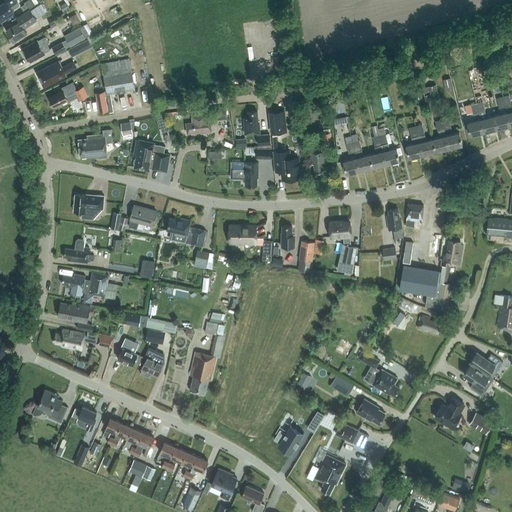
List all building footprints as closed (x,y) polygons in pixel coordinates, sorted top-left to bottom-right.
[(5,0),(0,3),(0,19),(14,11),(12,7),(19,3),(17,1),(16,0),(5,0)] [(35,4),(31,0),(26,0),(20,4),(25,11),(35,4)] [(37,16),(47,11),(42,1),(32,7),(37,16)] [(70,8),(66,2),(59,6),(63,12),(70,8)] [(13,40),(24,32),(26,31),(23,27),(36,18),(29,8),(17,16),(19,20),(6,29),(13,40)] [(70,16),(74,24),(81,20),(77,13),(70,16)] [(48,22),(50,26),(63,20),(61,15),(48,22)] [(90,35),(84,24),(79,27),(64,35),(67,39),(53,46),(56,53),(85,37),(87,36),(90,35)] [(90,35),(87,36),(91,42),(107,32),(108,32),(107,30),(99,34),(100,35),(96,37),(95,37),(93,38),(91,34),(90,35)] [(27,60),(30,59),(36,56),(37,57),(45,53),(44,51),(49,49),(46,44),(48,42),(45,36),(38,40),(37,39),(31,42),(31,43),(24,48),(24,49),(22,50),(27,60)] [(68,49),(71,55),(82,50),(79,44),(68,49)] [(286,75),(283,55),(273,56),(276,76),(286,75)] [(130,59),(102,64),(107,94),(110,93),(135,89),(130,59)] [(65,75),(64,73),(76,67),(73,61),(61,67),(58,61),(37,71),(44,85),(65,75)] [(462,87),(472,85),(468,72),(459,75),(462,87)] [(296,80),(295,73),(286,75),(287,82),(296,80)] [(446,89),(453,88),(450,77),(444,79),(446,89)] [(63,90),(49,97),(54,107),(62,102),(63,103),(69,100),(68,100),(78,96),(79,99),(88,95),(84,86),(77,89),(73,81),(61,87),(63,90)] [(424,98),(438,94),(435,84),(422,88),(424,98)] [(416,99),(418,98),(422,97),(419,85),(406,89),(408,97),(415,95),(416,99)] [(507,112),(510,125),(511,124),(511,104),(511,105),(509,95),(503,96),(506,106),(507,112)] [(506,106),(503,96),(497,98),(499,107),(506,106)] [(99,112),(108,111),(106,97),(97,99),(99,112)] [(480,112),(481,119),(484,131),(497,128),(494,115),(487,117),(483,101),(477,102),(480,112)] [(471,104),(475,120),(468,122),(471,134),(484,131),(481,119),(480,112),(477,102),(471,104)] [(224,107),(212,109),(213,118),(225,117),(224,107)] [(244,118),(245,134),(260,133),(259,121),(258,121),(257,111),(248,111),(249,117),(244,118)] [(286,131),(284,111),(270,112),(272,132),(286,131)] [(494,115),(497,128),(510,125),(507,112),(494,115)] [(206,114),(192,115),(192,122),(187,123),(187,131),(194,131),(194,134),(210,132),(209,121),(207,121),(206,114)] [(337,124),(348,121),(347,115),(336,118),(337,124)] [(445,129),(451,128),(448,118),(443,119),(445,129)] [(450,148),(447,135),(445,129),(443,119),(436,121),(440,137),(434,139),(436,151),(450,148)] [(134,120),(120,123),(122,134),(132,132),(134,120)] [(436,151),(434,139),(427,140),(423,124),(416,125),(423,154),(436,151)] [(409,158),(423,154),(416,125),(410,127),(414,143),(406,145),(409,158)] [(106,142),(111,142),(110,129),(102,129),(103,135),(87,136),(87,138),(79,139),(81,157),(94,156),(94,158),(107,157),(106,142)] [(459,132),(447,135),(450,148),(462,145),(459,132)] [(389,143),(386,133),(380,135),(382,145),(389,143)] [(269,134),(257,135),(258,145),(270,144),(269,134)] [(382,145),(380,135),(373,136),(376,146),(382,145)] [(169,154),(163,153),(164,147),(153,145),(153,143),(137,140),(134,155),(137,155),(135,167),(149,169),(149,167),(166,170),(169,154)] [(359,140),(354,141),(356,151),(362,150),(359,140)] [(349,153),(356,151),(354,141),(347,143),(349,153)] [(382,145),(384,151),(386,163),(400,160),(397,148),(390,149),(389,143),(382,145)] [(371,154),(374,166),(386,163),(384,151),(382,145),(376,146),(377,152),(371,154)] [(271,158),(271,148),(257,148),(257,158),(271,158)] [(323,167),(325,166),(324,151),(317,152),(317,149),(310,149),(311,153),(310,153),(311,164),(314,164),(315,172),(324,171),(323,167)] [(288,150),(275,151),(277,170),(278,170),(277,169),(283,169),(284,179),(299,177),(297,157),(289,158),(288,150)] [(357,157),(360,169),(374,166),(371,154),(363,156),(362,150),(356,151),(357,157)] [(357,157),(351,159),(344,161),(347,173),(360,169),(357,157)] [(258,172),(258,162),(231,162),(231,178),(245,178),(245,185),(256,185),(256,172),(258,172)] [(76,194),(74,211),(82,212),(81,217),(93,218),(94,207),(103,208),(104,195),(87,193),(87,195),(76,194)] [(424,204),(409,203),(406,226),(412,226),(413,220),(422,221),(424,204)] [(156,211),(134,205),(130,219),(131,219),(129,226),(137,229),(139,221),(152,225),(156,211)] [(401,218),(400,219),(398,208),(389,210),(390,214),(387,214),(389,229),(394,228),(395,237),(404,236),(401,218)] [(122,216),(119,229),(125,230),(128,218),(122,216)] [(511,219),(488,217),(486,234),(511,237),(511,219)] [(169,228),(168,233),(175,234),(174,242),(183,244),(185,239),(188,239),(190,233),(192,233),(190,243),(203,245),(206,230),(190,226),(191,221),(184,219),(183,222),(171,219),(169,228)] [(329,221),(331,235),(339,235),(339,236),(343,235),(345,243),(343,243),(338,269),(351,271),(352,265),(353,265),(357,246),(351,245),(350,235),(352,235),(350,220),(343,221),(338,222),(338,220),(329,221)] [(158,235),(160,227),(154,225),(152,234),(158,235)] [(230,242),(232,242),(234,242),(234,249),(244,249),(244,242),(255,242),(255,244),(263,245),(263,240),(263,238),(255,238),(255,225),(230,225),(230,242)] [(282,240),(282,247),(295,247),(295,240),(293,240),(293,233),(292,233),(292,226),(283,226),(282,233),(282,240)] [(113,248),(121,249),(123,239),(115,237),(113,248)] [(87,259),(94,260),(94,255),(89,254),(89,247),(83,247),(84,241),(83,240),(78,239),(77,241),(76,246),(75,246),(75,250),(65,248),(64,256),(68,257),(68,260),(87,262),(87,259)] [(271,260),(273,241),(263,240),(263,245),(262,260),(271,260)] [(309,272),(311,261),(312,261),(315,242),(302,240),(298,270),(300,270),(309,272)] [(447,281),(450,263),(460,265),(462,245),(458,244),(458,241),(449,240),(447,249),(445,249),(443,262),(442,264),(441,271),(435,306),(437,306),(437,311),(438,313),(446,314),(447,308),(451,282),(447,281)] [(395,247),(382,248),(383,259),(384,259),(391,258),(397,258),(402,257),(403,246),(395,247)] [(210,252),(197,249),(195,261),(207,264),(210,252)] [(148,260),(145,277),(152,278),(155,261),(148,260)] [(103,272),(128,273),(129,265),(104,264),(103,272)] [(404,264),(400,288),(428,293),(426,305),(435,306),(441,271),(432,269),(411,266),(411,265),(404,264)] [(89,293),(105,296),(109,274),(92,271),(91,279),(85,278),(86,275),(74,274),(74,276),(64,275),(62,284),(66,285),(65,288),(72,289),(71,293),(82,295),(83,292),(89,293)] [(498,326),(511,327),(511,295),(505,295),(495,293),(493,303),(501,304),(498,326)] [(71,320),(87,324),(88,315),(94,317),(96,307),(76,303),(75,305),(62,302),(59,316),(71,319),(71,320)] [(213,311),(211,318),(221,320),(223,313),(213,311)] [(126,312),(125,323),(139,326),(141,315),(126,312)] [(441,324),(429,319),(430,317),(422,314),(418,326),(427,330),(428,328),(438,332),(441,324)] [(148,326),(176,333),(179,322),(150,316),(148,326)] [(208,379),(212,380),(217,356),(221,357),(224,343),(225,336),(216,334),(218,323),(207,321),(205,332),(216,334),(214,341),(211,355),(195,351),(190,375),(194,376),(190,390),(205,393),(208,379)] [(93,325),(78,322),(77,328),(88,331),(92,331),(92,332),(93,325)] [(156,329),(148,327),(145,340),(153,341),(156,329)] [(56,333),(54,342),(61,344),(61,346),(81,350),(83,340),(90,341),(92,331),(88,331),(87,336),(84,335),(85,333),(62,329),(61,334),(56,333)] [(374,336),(366,333),(361,343),(369,346),(374,336)] [(114,337),(99,334),(97,344),(112,347),(114,337)] [(137,354),(134,352),(137,345),(132,343),(133,340),(126,337),(122,346),(124,347),(119,358),(133,364),(134,361),(137,354)] [(165,354),(149,347),(146,355),(148,355),(142,369),(143,369),(141,373),(150,377),(152,373),(158,376),(164,362),(162,361),(165,354)] [(372,364),(376,367),(379,361),(362,351),(359,357),(372,364)] [(477,352),(470,362),(492,378),(503,362),(491,353),(487,359),(477,352)] [(137,354),(134,361),(140,364),(143,356),(137,354)] [(470,387),(482,395),(493,379),(492,378),(470,362),(469,363),(471,364),(464,374),(474,381),(470,387)] [(395,396),(400,387),(394,384),(398,378),(382,368),(381,370),(376,367),(372,364),(367,372),(377,377),(373,384),(389,393),(389,392),(395,396)] [(354,385),(336,374),(331,383),(349,394),(354,385)] [(301,377),(297,384),(303,388),(307,381),(301,377)] [(54,393),(46,389),(39,405),(38,405),(38,404),(33,415),(34,415),(34,414),(36,415),(38,415),(39,414),(42,413),(44,411),(45,412),(50,414),(49,417),(48,417),(61,423),(61,424),(68,407),(68,408),(61,405),(63,401),(52,397),(54,393)] [(442,404),(435,416),(453,427),(461,414),(459,413),(464,404),(453,397),(447,407),(442,404)] [(367,417),(379,423),(385,412),(378,408),(379,406),(364,398),(356,412),(366,418),(367,417)] [(79,416),(83,418),(80,425),(92,431),(97,421),(94,420),(97,412),(84,406),(82,411),(80,415),(79,416)] [(314,416),(321,420),(324,414),(318,410),(314,416)] [(476,412),(470,424),(485,433),(492,422),(476,412)] [(111,431),(116,433),(117,434),(122,423),(111,418),(104,434),(109,436),(111,431)] [(342,422),(336,434),(363,447),(369,435),(342,422)] [(114,438),(112,445),(116,447),(121,435),(128,438),(133,428),(122,423),(117,434),(116,433),(114,438)] [(292,452),(291,453),(292,453),(304,433),(304,432),(303,433),(290,426),(291,424),(290,424),(285,433),(280,429),(275,439),(280,442),(278,445),(281,447),(282,447),(282,446),(292,452)] [(139,443),(144,432),(133,428),(128,438),(125,445),(129,447),(132,440),(139,443)] [(144,432),(139,443),(137,448),(134,454),(139,457),(144,445),(149,448),(154,437),(144,432)] [(94,441),(90,451),(97,454),(101,444),(94,441)] [(161,453),(172,457),(177,447),(166,442),(161,453)] [(134,454),(137,448),(131,446),(128,452),(134,454)] [(182,462),(187,451),(177,447),(172,457),(181,461),(182,462)] [(187,451),(182,462),(194,467),(198,456),(187,451)] [(76,463),(82,466),(85,457),(79,454),(76,463)] [(321,489),(330,493),(335,482),(337,483),(346,463),(326,454),(315,477),(325,482),(321,489)] [(194,467),(191,472),(189,478),(192,480),(197,468),(204,471),(208,460),(198,456),(194,467)] [(134,459),(129,471),(136,474),(142,476),(147,465),(134,459)] [(149,465),(144,476),(150,479),(155,468),(149,465)] [(222,497),(228,499),(231,492),(232,492),(237,478),(228,474),(227,473),(226,471),(219,468),(212,484),(226,489),(222,497)] [(136,474),(130,488),(136,491),(140,482),(142,476),(136,474)] [(387,476),(384,483),(400,490),(404,483),(387,476)] [(453,488),(465,491),(468,480),(456,477),(453,488)] [(254,511),(261,511),(265,505),(261,503),(265,493),(247,485),(243,496),(257,502),(253,511),(254,511)] [(183,505),(193,509),(201,491),(191,486),(183,505)] [(386,511),(396,491),(388,488),(382,501),(380,501),(375,511),(372,510),(371,511),(386,511)] [(450,504),(457,506),(460,498),(452,496),(445,493),(441,506),(448,508),(450,504)]
